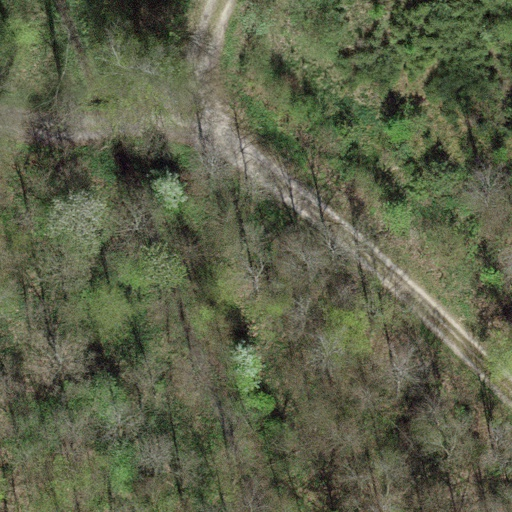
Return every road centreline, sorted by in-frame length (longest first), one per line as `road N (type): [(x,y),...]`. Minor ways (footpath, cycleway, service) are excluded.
road 1 (track): [(0,122),(182,128),(316,213),(511,399)]
road 2 (track): [(182,128),(213,0)]
